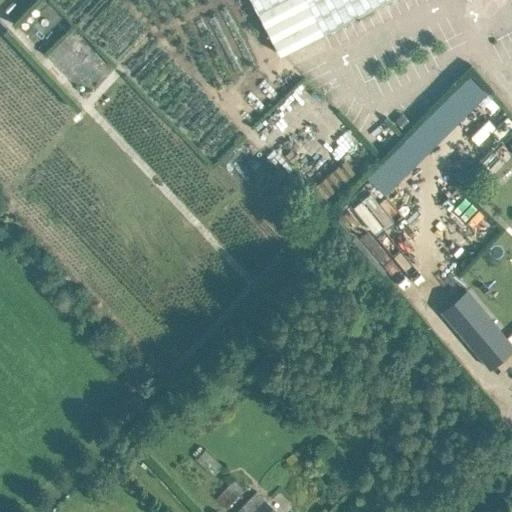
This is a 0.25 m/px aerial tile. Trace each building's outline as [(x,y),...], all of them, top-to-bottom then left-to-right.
[(252,0),(280,53),(383,0),(252,0)] [(419,204),(416,228),(428,229),(431,205),(419,204)] [(466,289),(440,310),(489,367),(511,347),(511,343),(506,337),(482,308),(466,289)] [(234,511),(278,511),(279,511),(256,490),(234,511)] [(344,511),(325,493),(307,511),(344,511)]
